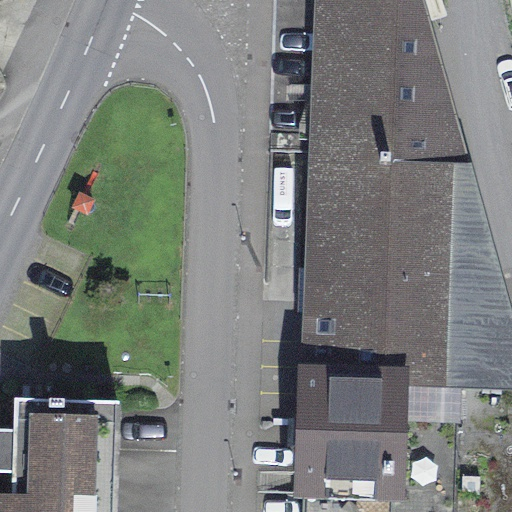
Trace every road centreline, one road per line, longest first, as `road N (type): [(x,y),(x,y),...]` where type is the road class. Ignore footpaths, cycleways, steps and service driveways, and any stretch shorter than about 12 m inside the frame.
road 1 (residential): [(199,511),(210,131),(202,80),(155,25),(102,0)]
road 2 (tertiary): [(102,0),(0,215)]
